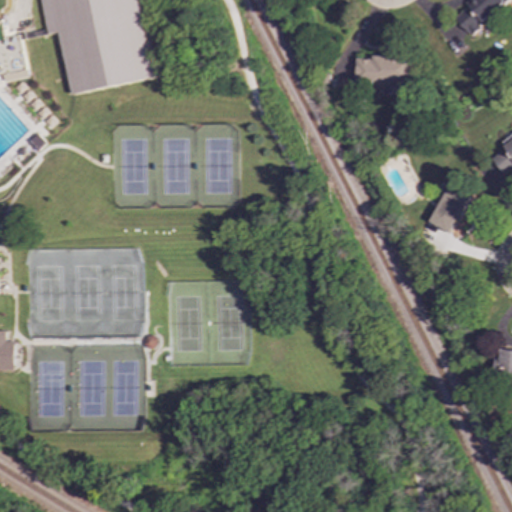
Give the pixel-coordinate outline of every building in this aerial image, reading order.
[(140,0),(157,78),(74,95),(61,33),(23,41),(29,71),(0,76),(0,20),(3,20),(7,38),(49,29),(42,0),(140,0)] [(505,0),(468,0),(464,4),(468,9),(457,19),(473,38),(484,28),(479,23),(505,0)] [(412,86),(413,58),(373,56),(373,58),(357,58),(356,83),(412,86)] [(511,141),(492,156),(504,174),(511,168),(511,141)] [(450,234),(473,195),(452,182),(429,222),(450,234)] [(0,331),(5,331),(5,342),(13,342),(13,369),(0,369),(0,331)] [(511,350),(499,352),(502,375),(511,374),(511,378),(511,350)]
